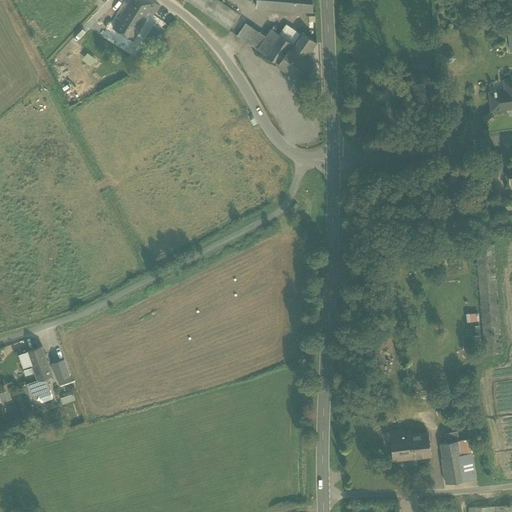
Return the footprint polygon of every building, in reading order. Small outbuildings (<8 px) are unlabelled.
[(148,0),(130,0),(112,28),(136,43),(132,40),(146,20),(144,19),(148,12),(153,16),(159,7),(148,0)] [(239,15),(218,0),(184,0),(229,30),(239,15)] [(311,0),(256,0),(256,7),(310,12),(311,0)] [(265,37),(245,23),(237,36),(256,50),(265,37)] [(292,45),(300,34),(284,24),(277,34),(292,45)] [(152,28),(144,42),(142,46),(149,50),(160,32),(152,28)] [(265,37),(256,50),(278,65),(289,50),(292,45),(277,34),(270,30),(265,37)] [(317,43),(301,32),(300,34),(292,45),(289,50),(304,61),(305,59),(317,43)] [(304,61),(289,50),(278,65),(305,83),(307,81),(309,83),(312,79),(309,77),(316,67),(305,59),(304,61)] [(446,54),(443,59),(446,65),(452,65),(455,60),(452,54),(446,54)] [(118,77),(124,72),(119,64),(112,69),(118,77)] [(511,108),(511,80),(507,81),(508,90),(510,90),(511,94),(494,96),(493,92),(488,93),(491,111),(511,108)] [(93,93),(89,85),(82,88),(87,97),(93,93)] [(483,188),(473,189),(474,200),(483,199),(483,188)] [(474,200),(473,189),(450,190),(452,226),(476,224),(475,209),(474,200)] [(483,199),(474,200),(475,209),(484,209),(483,199)] [(511,217),(503,217),(504,230),(511,229),(511,217)] [(493,244),(474,246),(483,348),(476,348),(477,355),(503,352),(493,244)] [(375,363),(386,362),(385,339),(373,340),(375,363)] [(42,346),(27,351),(34,371),(34,372),(37,380),(37,381),(46,378),(52,376),(49,366),(46,359),(42,346)] [(58,355),(46,359),(49,366),(52,376),(54,379),(66,375),(64,371),(56,373),(54,367),(62,364),(58,355)] [(62,364),(54,367),(56,373),(64,371),(62,364)] [(31,397),(39,394),(50,391),(46,378),(37,381),(37,380),(26,383),(31,397)] [(8,391),(0,394),(0,402),(11,399),(8,391)] [(53,398),(50,391),(39,394),(42,402),(53,398)] [(65,397),(66,403),(75,400),(73,395),(65,397)] [(404,430),(390,432),(392,460),(414,457),(412,434),(405,435),(404,430)] [(457,431),(444,433),(445,442),(459,440),(457,431)] [(428,433),(412,434),(414,457),(430,456),(428,433)] [(445,442),(440,443),(447,482),(465,479),(462,461),(459,440),(445,442)] [(469,460),(462,461),(465,479),(472,478),(469,460)]
